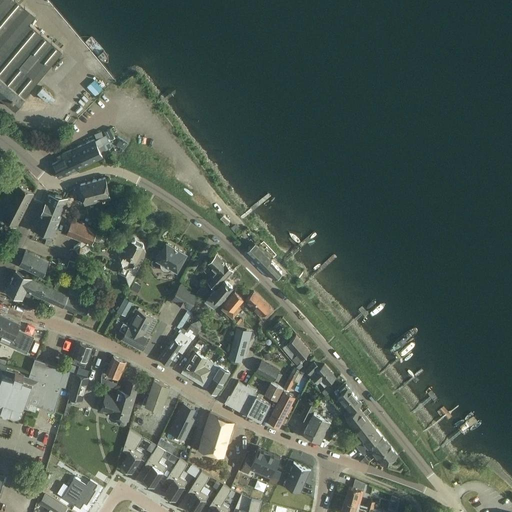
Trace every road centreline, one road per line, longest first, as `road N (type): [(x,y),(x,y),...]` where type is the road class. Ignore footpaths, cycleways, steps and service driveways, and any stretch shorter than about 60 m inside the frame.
road 1 (tertiary): [(449,496),(237,249),(124,171),(109,166),(52,184)]
road 2 (residential): [(331,457),(259,430),(108,344),(0,304)]
road 3 (residential): [(449,496),(331,457)]
